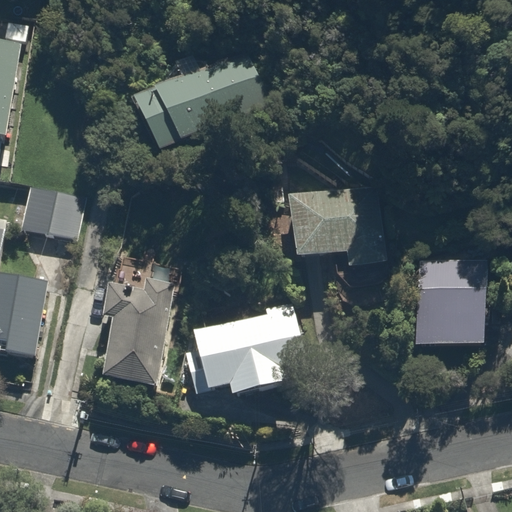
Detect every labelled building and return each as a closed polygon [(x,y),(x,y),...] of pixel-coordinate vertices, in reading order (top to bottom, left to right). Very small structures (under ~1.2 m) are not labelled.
[(39,25),(0,21),(0,184),(5,185),(8,160),(26,161),(39,25)] [(178,174),(274,109),(239,57),(143,122),(178,174)] [(90,193),(33,185),(25,238),(82,246),(90,193)] [(2,281),(12,226),(0,224),(0,357),(22,361),(26,335),(42,338),(51,290),(2,281)] [(502,262),(423,260),(420,362),(499,365),(502,262)] [(165,392),(177,277),(117,271),(112,332),(120,333),(115,387),(165,392)] [(319,382),(298,305),(268,313),(270,320),(203,338),(221,405),(243,399),(246,412),(298,398),(295,389),(319,382)] [(511,511),(511,502),(492,511),(511,511)]
